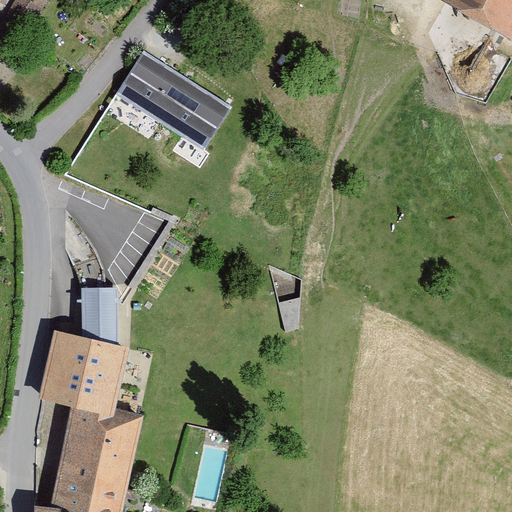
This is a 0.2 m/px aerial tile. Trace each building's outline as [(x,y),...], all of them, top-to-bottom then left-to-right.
[(48,5),(40,0),(20,0),(0,33),(0,46),(15,56),(48,5)] [(191,0),(191,3),(227,13),(232,0),(191,0)] [(511,0),(423,0),(511,50),(511,0)] [(233,115),(142,57),(109,107),(200,166),(233,115)] [(114,298),(78,298),(80,350),(115,358),(114,298)] [(80,350),(52,345),(37,419),(63,425),(45,511),(121,511),(140,422),(110,416),(122,359),(115,358),(80,350)]
